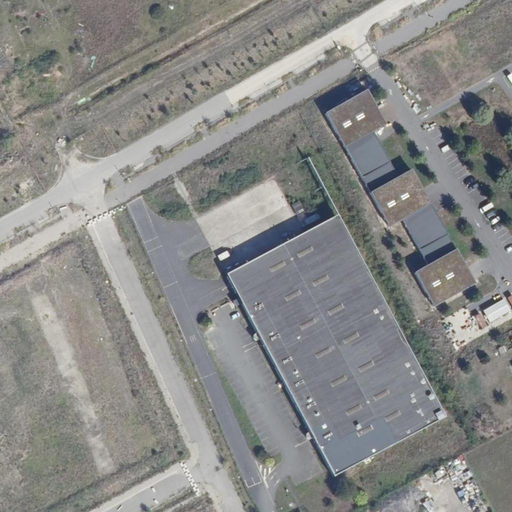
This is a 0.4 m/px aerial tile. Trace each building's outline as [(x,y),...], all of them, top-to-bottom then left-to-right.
[(341,150),(384,126),(363,90),(320,114),(341,150)] [(373,136),(345,149),(383,229),(401,220),(423,266),(410,272),(427,308),(469,288),(411,168),(393,177),(373,136)] [(330,214),(229,264),(333,468),(445,411),(344,218),(341,215),(336,214),(330,214)] [(502,299),(480,311),(487,323),(509,312),(502,299)] [(477,314),(472,317),(481,330),(486,326),(477,314)]
